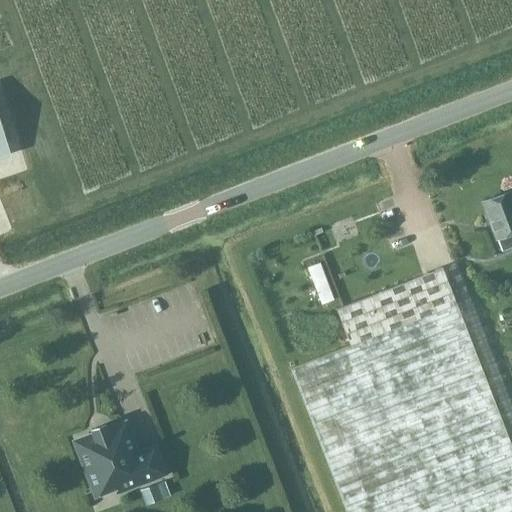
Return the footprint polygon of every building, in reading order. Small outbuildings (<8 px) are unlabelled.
[(0,159),(9,157),(0,128),(0,159)] [(494,240),(496,239),(499,247),(504,249),(511,245),(511,198),(509,192),(480,203),(494,240)] [(511,511),(511,452),(473,354),(440,268),(335,310),(348,344),(288,368),(343,511),(511,511)] [(91,434),(72,441),(93,498),(114,490),(116,493),(164,475),(153,446),(150,447),(150,449),(140,453),(139,452),(136,453),(124,422),(104,429),(103,425),(101,426),(100,427),(100,428),(102,427),(102,430),(93,433),(92,431),(94,430),(93,429),(92,430),(92,429),(90,430),(91,434)] [(161,499),(156,485),(140,491),(146,505),(161,499)]
